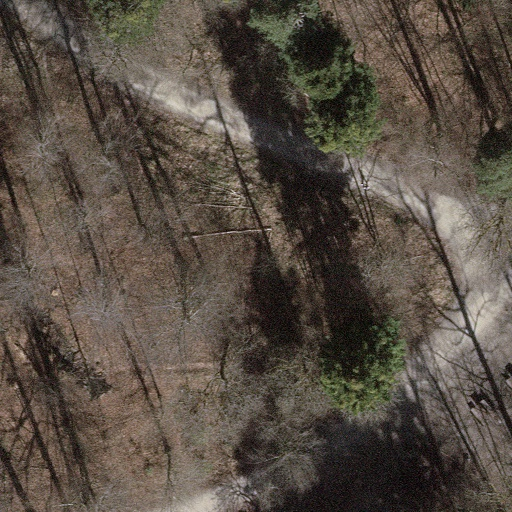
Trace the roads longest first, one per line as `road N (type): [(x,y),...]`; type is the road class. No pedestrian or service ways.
road 1 (track): [(15,0),(47,29),(511,243)]
road 2 (track): [(202,511),(331,442),(456,343),(511,285)]
